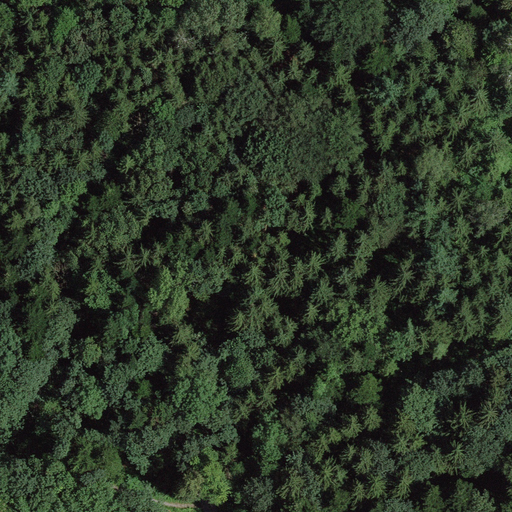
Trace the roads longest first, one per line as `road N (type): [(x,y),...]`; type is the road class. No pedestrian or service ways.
road 1 (track): [(123,286),(36,0)]
road 2 (track): [(194,511),(123,286)]
